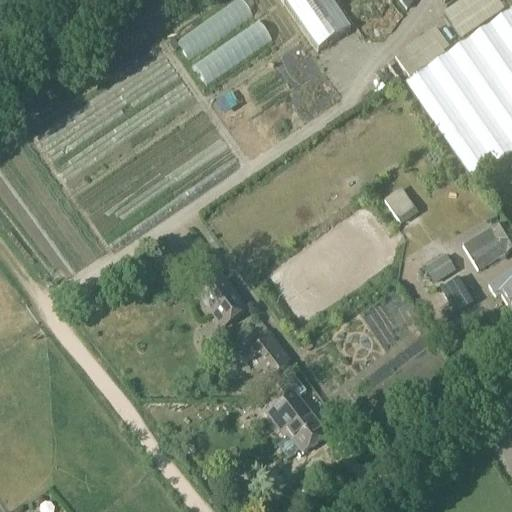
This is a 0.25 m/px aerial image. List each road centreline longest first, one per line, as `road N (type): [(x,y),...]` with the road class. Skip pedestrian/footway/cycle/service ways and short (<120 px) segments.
road 1 (unclassified): [(198,511),(0,251)]
road 2 (tertiary): [(351,511),(439,421),(511,375)]
